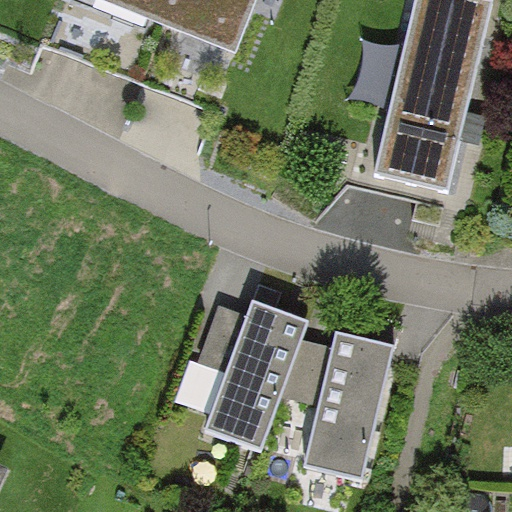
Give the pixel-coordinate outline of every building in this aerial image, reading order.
[(98,0),(169,27),(178,0),(98,0)] [(253,0),(178,0),(169,27),(233,52),(253,0)] [(431,0),(406,0),(354,198),(442,222),(497,18),(431,0)] [(193,440),(245,461),(294,338),(241,318),(193,440)] [(286,477),(346,485),(380,361),(323,346),(286,477)]
